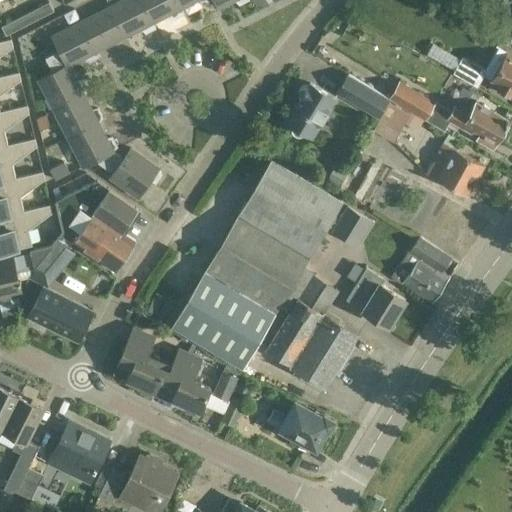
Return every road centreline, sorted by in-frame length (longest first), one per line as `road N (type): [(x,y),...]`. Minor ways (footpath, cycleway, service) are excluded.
road 1 (residential): [(78,382),(120,296),(327,0)]
road 2 (tertiary): [(330,510),(442,321),(511,235)]
road 3 (residential): [(330,510),(78,382)]
